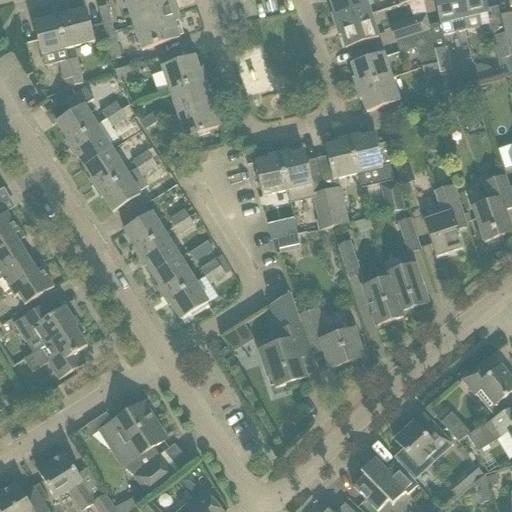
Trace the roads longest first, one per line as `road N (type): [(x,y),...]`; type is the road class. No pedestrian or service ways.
road 1 (residential): [(204,0),(249,139),(336,118),(300,0)]
road 2 (residential): [(162,360),(0,104)]
road 3 (residential): [(269,508),(488,305)]
road 4 (residential): [(0,459),(162,360)]
road 5 (residential): [(269,508),(230,468),(162,360)]
